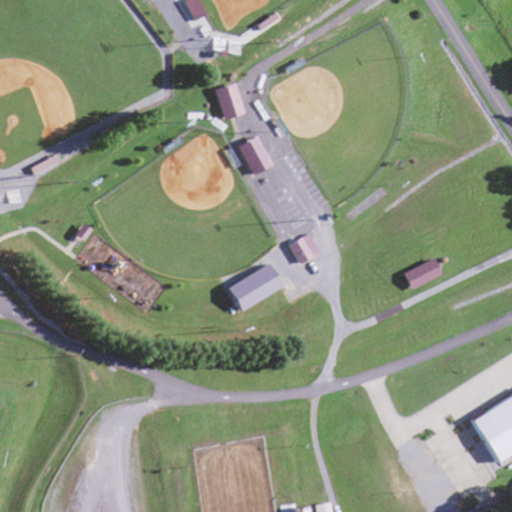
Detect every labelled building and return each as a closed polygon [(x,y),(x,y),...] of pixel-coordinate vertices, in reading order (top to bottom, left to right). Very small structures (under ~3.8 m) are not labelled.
[(210,91),(220,122),(240,116),(230,85),(210,91)] [(268,168),(253,138),(234,148),(249,177),(268,168)] [(58,163),(54,156),(31,170),(34,176),(58,163)] [(287,246),(296,266),(317,255),(307,236),(287,246)] [(399,276),(407,292),(437,278),(429,261),(399,276)] [(279,290),(265,266),(224,290),(238,314),(279,290)] [(469,421),(511,393),(511,455),(497,465),(469,421)]
